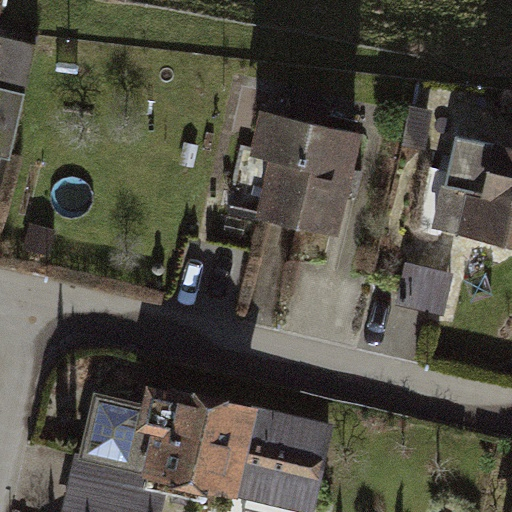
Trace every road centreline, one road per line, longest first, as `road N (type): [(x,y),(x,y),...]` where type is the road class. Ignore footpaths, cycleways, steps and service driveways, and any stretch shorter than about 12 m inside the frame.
road 1 (residential): [(38,305),(511,410)]
road 2 (residential): [(0,465),(38,305)]
